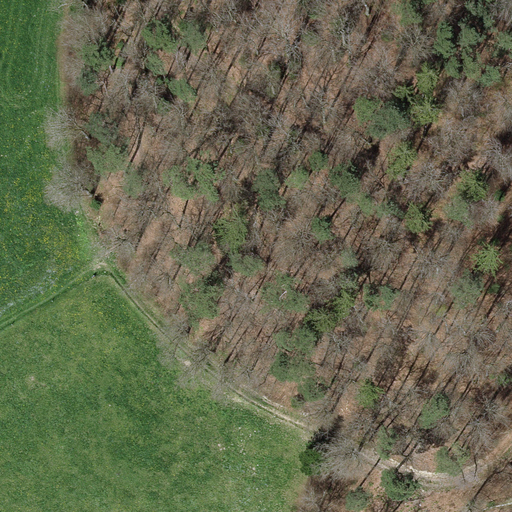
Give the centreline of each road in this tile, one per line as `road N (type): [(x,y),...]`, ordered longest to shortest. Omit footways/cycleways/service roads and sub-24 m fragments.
road 1 (track): [(106,259),(153,315),(217,371),(408,476),(458,479),(484,468),(511,439)]
road 2 (track): [(511,145),(481,165),(429,173),(370,157),(209,74),(162,26),(159,0)]
road 3 (track): [(0,323),(106,259)]
